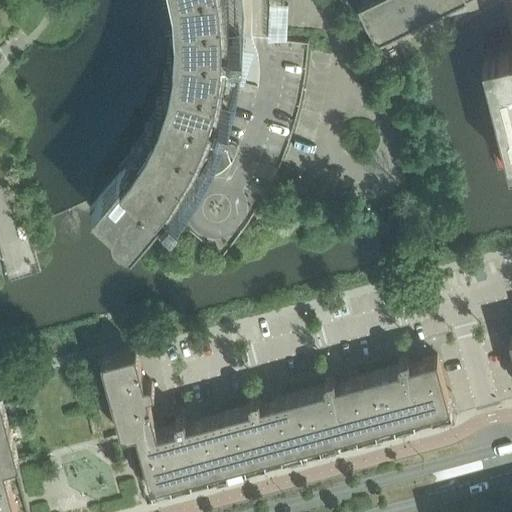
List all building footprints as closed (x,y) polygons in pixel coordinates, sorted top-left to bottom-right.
[(123,169),(90,206),(131,243),(138,234),(145,227),(164,206),(221,256),(229,247),(248,221),(265,194),(279,166),(291,136),(300,105),(305,74),(309,41),(287,40),(289,4),(271,3),(270,0),(176,0),(177,9),(178,22),(177,38),(176,51),(173,67),(171,79),(166,95),(162,107),(155,121),(149,133),(140,146),(133,157),(123,169)] [(378,0),(369,0),(358,5),(376,42),(395,33),(378,0)] [(401,0),(378,0),(395,33),(413,24),(401,0)] [(424,0),(401,0),(413,24),(432,15),(424,0)] [(447,0),(424,0),(432,15),(451,5),(447,0)] [(510,51),(483,58),(510,165),(511,164),(511,51),(510,52),(510,51)] [(155,389),(153,382),(152,381),(152,380),(151,379),(150,379),(149,379),(148,379),(145,379),(136,347),(101,356),(122,433),(136,429),(137,431),(138,434),(158,429),(157,426),(156,423),(148,391),(155,389)] [(399,364),(363,373),(376,423),(435,407),(440,424),(455,420),(437,353),(410,361),(408,354),(401,356),(400,356),(399,357),(399,358),(399,359),(398,360),(398,361),(399,364)] [(324,381),(325,384),(289,393),(302,443),(361,427),(366,444),(381,440),(376,423),(363,373),(336,381),(334,374),(328,376),(327,376),(326,376),(325,377),(324,379),(324,381)] [(20,460),(0,386),(0,471),(7,469),(6,466),(5,464),(20,460)] [(250,404),(214,414),(227,463),(286,447),(291,464),(307,460),(302,443),(289,393),(261,401),(259,394),(252,396),(251,396),(250,397),(250,398),(249,399),(249,400),(249,401),(250,404)] [(158,429),(138,434),(151,484),(212,467),(217,484),(232,480),(227,463),(214,414),(187,421),(185,414),(178,416),(177,416),(176,417),(175,418),(175,419),(175,420),(175,421),(176,424),(158,429)] [(0,511),(17,511),(7,469),(0,471),(0,511)]
